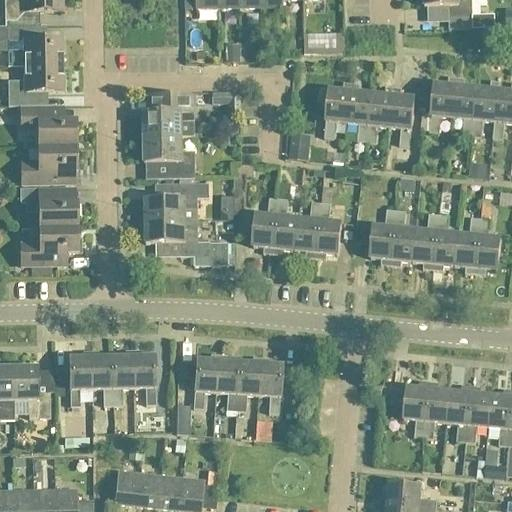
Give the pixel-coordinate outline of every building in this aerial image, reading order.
[(3,0),(4,15),(4,29),(39,28),(39,14),(61,14),(61,0),(3,0)] [(218,11),(217,0),(196,0),(196,11),(218,11)] [(239,11),(239,0),(217,0),(218,11),(239,11)] [(260,0),(239,0),(239,11),(260,11),(260,0)] [(281,0),(260,0),(260,11),(282,10),(282,2),(281,0)] [(423,0),(424,9),(448,8),(449,32),(472,31),(495,30),(494,17),(472,18),(471,0),(423,0)] [(39,28),(4,29),(0,28),(0,52),(7,54),(7,69),(24,69),(62,68),(62,42),(46,42),(46,28),(39,28)] [(295,53),(295,41),(284,40),(285,53),(295,53)] [(313,41),(304,41),(304,58),(313,57),(313,41)] [(261,48),(252,49),(252,62),(262,61),(261,48)] [(62,68),(24,69),(24,83),(7,84),(8,109),(20,109),(47,108),(47,94),(63,94),(62,68)] [(430,119),(431,119),(431,120),(429,134),(429,136),(439,137),(440,120),(452,121),(456,80),(448,80),(447,88),(433,86),(430,119)] [(464,81),(456,80),(452,121),(464,122),(462,139),(471,140),(476,90),(463,89),(464,81)] [(476,90),(471,140),(481,141),(482,124),(494,125),(498,85),(490,84),(489,92),(476,90)] [(347,127),(351,86),(343,85),(342,93),(328,92),(325,125),(326,125),(324,141),(334,142),(335,126),(347,127)] [(494,125),(492,143),(502,144),(504,126),(506,126),(511,126),(511,85),(511,86),(510,94),(498,93),(499,85),(498,85),(494,125)] [(351,86),(347,127),(359,128),(357,145),(366,146),(371,96),(358,95),(359,87),(351,86)] [(384,98),(371,96),(366,146),(376,146),(377,130),(389,131),(393,90),(385,90),(384,98)] [(393,90),(389,131),(401,132),(399,149),(409,150),(410,133),(411,133),(414,100),(400,99),(401,91),(393,90)] [(241,94),(212,95),(212,107),(229,107),(229,121),(241,121),(241,94)] [(194,140),(194,125),(194,101),(148,102),(148,115),(143,115),(144,140),(181,140),(194,140)] [(47,108),(20,109),(21,133),(37,133),(38,149),(75,149),(75,123),(59,123),(59,108),(47,108)] [(422,118),(420,133),(429,134),(431,120),(422,118)] [(290,136),(288,162),(308,164),(310,138),(290,136)] [(181,155),(181,140),(144,140),(144,165),(168,165),(168,182),(195,181),(194,155),(181,155)] [(75,149),(38,149),(38,166),(21,166),(21,188),(60,187),(60,175),(76,175),(75,149)] [(365,161),(364,169),(372,171),(373,162),(365,161)] [(253,180),(254,169),(235,169),(233,217),(245,218),(246,180),(253,180)] [(198,210),(198,201),(209,201),(209,187),(179,187),(179,201),(145,202),(145,224),(198,224),(198,210)] [(323,189),(321,207),(315,262),(325,263),(326,257),(338,258),(341,225),(329,224),(330,208),(331,208),(333,190),(323,189)] [(39,231),(77,230),(76,204),(53,205),(52,191),(20,191),(20,205),(25,205),(25,215),(39,215),(39,230),(39,231)] [(273,258),(279,202),(269,201),(267,218),(255,217),(252,250),(264,251),(263,257),(273,258)] [(279,202),(273,258),(283,259),(284,253),(295,254),(298,221),(286,220),(288,203),(279,202)] [(310,222),(298,221),(295,254),(306,255),(305,261),(315,262),(321,207),(311,206),(310,222)] [(391,269),(396,214),(387,213),(385,230),(373,229),(369,261),(381,262),(380,268),(391,269)] [(396,214),(391,269),(401,270),(401,264),(412,265),(415,233),(404,232),(405,215),(396,214)] [(427,234),(415,233),(412,265),(423,266),(423,272),(433,273),(438,218),(429,217),(427,234)] [(448,219),(438,218),(433,273),(443,274),(443,268),(454,269),(458,237),(446,236),(448,219)] [(458,237),(454,269),(465,270),(465,276),(475,277),(480,222),(471,221),(469,238),(458,237)] [(490,223),(480,222),(475,277),(485,278),(486,272),(497,274),(500,241),(488,240),(490,223)] [(198,245),(198,224),(145,224),(145,247),(180,246),(180,260),(201,260),(201,269),(228,269),(228,246),(210,246),(210,245),(198,245)] [(30,230),(30,246),(20,247),(21,269),(63,268),(62,256),(81,256),(81,241),(77,241),(77,230),(39,231),(39,230),(30,230)] [(22,300),(51,298),(50,275),(21,277),(22,300)] [(133,391),(132,353),(125,353),(125,359),(111,359),(113,409),(122,409),(122,392),(133,391)] [(132,353),(133,391),(145,391),(145,408),(155,408),(155,391),(154,358),(140,359),(140,353),(132,353)] [(82,360),(68,360),(69,393),(70,393),(70,410),(80,410),(79,393),(91,393),(90,354),(82,354),(82,360)] [(98,354),(90,354),(91,393),(91,405),(92,406),(92,392),(103,392),(103,409),(113,409),(111,359),(98,360),(98,354)] [(215,396),(218,358),(210,357),(210,363),(196,362),(193,394),(194,395),(193,411),(203,412),(204,395),(215,396)] [(226,358),(218,358),(215,396),(227,397),(226,413),(235,414),(239,365),(225,364),(226,358)] [(239,365),(235,414),(245,415),(246,398),(258,399),(260,360),(252,360),(252,366),(239,365)] [(268,361),(260,360),(258,399),(269,399),(268,416),(278,417),(279,400),(282,367),(268,367),(268,361)] [(178,367),(177,380),(192,381),(193,367),(178,367)] [(37,369),(13,370),(13,403),(14,403),(28,403),(28,422),(50,421),(49,395),(37,395),(37,369)] [(13,403),(13,370),(0,370),(0,424),(14,424),(14,403),(13,403)] [(423,441),(429,386),(419,385),(418,391),(406,390),(403,422),(416,424),(414,440),(423,441)] [(429,386),(423,441),(433,442),(434,425),(446,427),(449,394),(438,393),(439,387),(429,386)] [(381,399),(382,389),(368,388),(367,398),(381,399)] [(461,395),(449,394),(446,427),(458,428),(456,444),(466,445),(471,390),(461,389),(461,395)] [(471,390),(466,445),(475,446),(477,430),(488,431),(492,398),(480,397),(481,391),(471,390)] [(492,398),(488,431),(500,432),(498,449),(508,450),(511,407),(511,394),(503,393),(503,399),(492,398)] [(189,423),(177,422),(177,437),(189,438),(189,423)] [(64,450),(89,450),(89,441),(64,441),(64,450)] [(129,451),(128,461),(141,463),(142,452),(129,451)] [(25,461),(13,461),(13,470),(25,470),(25,461)] [(478,463),(477,480),(483,480),(485,463),(478,463)] [(83,484),(83,465),(69,465),(69,485),(83,484)] [(136,509),(139,476),(118,474),(114,506),(136,509)] [(139,476),(136,509),(157,511),(160,478),(139,476)] [(178,511),(182,481),(160,478),(157,511),(166,511),(178,511)] [(182,481),(178,511),(200,511),(201,508),(215,510),(217,488),(203,487),(203,483),(182,481)] [(381,497),(380,507),(430,511),(435,511),(436,503),(420,502),(421,489),(388,486),(387,498),(381,497)] [(54,493),(54,511),(76,511),(76,503),(76,492),(54,493)] [(0,511),(11,511),(12,493),(0,493),(0,511)] [(33,511),(33,493),(12,493),(11,511),(33,511)] [(54,511),(54,493),(33,493),(33,511),(54,511)] [(93,511),(94,503),(76,503),(76,511),(93,511)]
